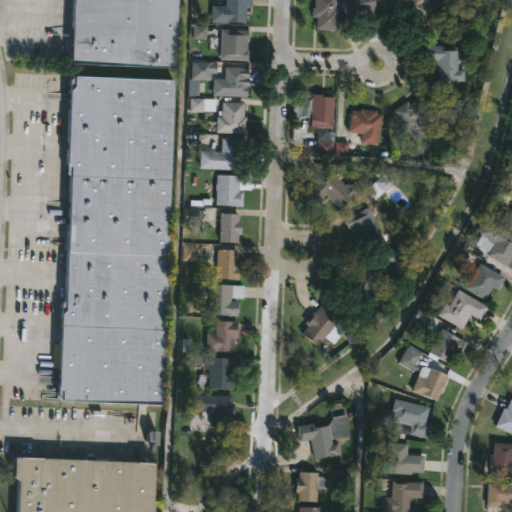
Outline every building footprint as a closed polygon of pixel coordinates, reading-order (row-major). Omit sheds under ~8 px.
[(174,0),(171,68),(68,63),(70,0),(174,0)] [(250,0),(250,5),(250,8),(246,8),(245,23),(210,22),(210,6),(224,6),(224,0),(250,0)] [(334,0),(334,30),(316,29),(316,17),(311,17),(311,8),(313,8),(313,0),(334,0)] [(380,0),(381,2),(376,3),(378,13),(364,17),(362,9),(350,12),(346,0),(380,0)] [(434,5),(428,18),(423,16),(421,19),(400,9),(404,0),(427,0),(427,1),(434,5)] [(247,32),(246,49),(247,49),(247,61),(218,59),(220,29),(247,30),(247,32)] [(442,46),(442,51),(456,51),(456,70),(462,70),(463,81),(435,82),(435,62),(425,62),(425,46),(442,46)] [(248,79),(247,98),(211,96),(212,78),(223,79),(224,67),(243,68),(243,79),(248,79)] [(172,80),(159,406),(59,402),(55,399),(59,304),(63,301),(68,177),(64,174),(68,80),(72,76),(172,80)] [(331,98),(330,129),(306,129),(307,116),(300,116),(301,98),(309,98),(309,95),(319,96),(319,98),(331,98)] [(419,97),(430,113),(418,122),(424,130),(412,139),(393,111),(407,101),(409,104),(419,97)] [(214,111),(214,113),(189,112),(189,98),(215,99),(214,111)] [(246,117),(245,134),(214,133),(215,117),(220,118),(221,102),(244,103),(243,117),(246,117)] [(376,111),(376,114),(382,115),(378,145),(361,143),(362,134),(348,132),(351,111),(359,112),(360,109),(376,111)] [(241,141),(239,170),(198,169),(199,151),(220,152),(220,138),(241,139),(241,141)] [(333,175),(345,187),(350,182),(358,191),(339,210),(325,195),(318,203),(307,191),(318,181),(319,182),(330,172),(333,175)] [(382,194),(374,201),(365,191),(384,173),(393,183),(382,194)] [(238,177),(238,192),(242,192),(241,207),(214,206),(214,185),(215,185),(215,175),(238,176),(238,177)] [(374,206),(379,215),(373,218),(381,235),(357,247),(343,219),(374,206)] [(511,230),(503,225),(511,207),(511,230)] [(238,217),(238,221),(240,221),(240,235),(237,235),(237,244),(217,243),(219,213),(238,214),(238,217)] [(486,221),(511,236),(511,255),(506,267),(486,255),(488,253),(475,245),(480,236),(477,232),(483,222),(485,223),(486,221)] [(238,251),(237,279),(215,279),(216,251),(216,250),(238,251)] [(383,274),(370,296),(352,285),(365,263),(383,274)] [(499,286),(496,291),(491,287),(483,301),(464,289),(479,264),(504,278),(499,286)] [(243,298),(242,299),(230,298),(230,301),(237,302),(236,317),(206,315),(208,285),(243,286),(243,298)] [(457,290),(487,308),(480,321),(470,315),(461,330),(437,315),(444,304),(448,306),(457,290)] [(321,305),(339,320),(316,348),(301,335),(307,327),(303,324),(321,305)] [(236,321),(235,339),(232,339),(232,353),(204,352),(205,333),(213,334),(214,321),(236,321)] [(441,329),(459,340),(460,338),(467,343),(459,356),(453,353),(447,364),(437,359),(435,362),(426,356),(441,329)] [(430,361),(427,368),(415,361),(410,371),(398,364),(407,347),(430,361)] [(231,359),(231,367),(232,367),(232,370),(230,370),(230,375),(233,375),(233,390),(212,390),(212,388),(207,388),(208,370),(204,370),(204,359),(231,359)] [(423,367),(446,376),(436,402),(411,392),(420,369),(423,367)] [(233,406),(233,417),(225,416),(225,427),(209,426),(210,413),(189,412),(189,395),(232,397),(231,404),(233,404),(233,406)] [(511,398),(511,435),(494,427),(503,408),(505,410),(511,398)] [(426,438),(426,440),(408,435),(410,426),(392,421),(394,413),(390,412),(393,399),(428,408),(425,423),(430,424),(426,438)] [(345,415),(349,437),(330,440),(331,445),(337,444),(339,455),(314,460),(310,440),(299,442),(296,427),(312,424),(313,429),(327,426),(331,420),(331,418),(345,415)] [(422,471),(410,471),(410,476),(385,474),(387,443),(407,444),(406,455),(423,456),(422,471)] [(511,477),(489,475),(493,443),(511,444),(511,477)] [(107,454),(106,462),(152,464),(150,511),(13,511),(15,483),(11,477),(11,459),(95,462),(95,454),(107,454)] [(353,471),(352,488),(338,487),(338,484),(329,483),(329,471),(353,471)] [(321,478),(327,481),(326,489),(317,489),(316,503),(297,502),(297,494),(294,494),(294,479),(298,479),(298,473),(317,474),(317,478),(321,478)] [(422,484),(421,499),(409,498),(408,511),(379,511),(381,483),(422,484)] [(511,484),(511,504),(503,504),(503,509),(486,508),(486,484),(511,484)]
